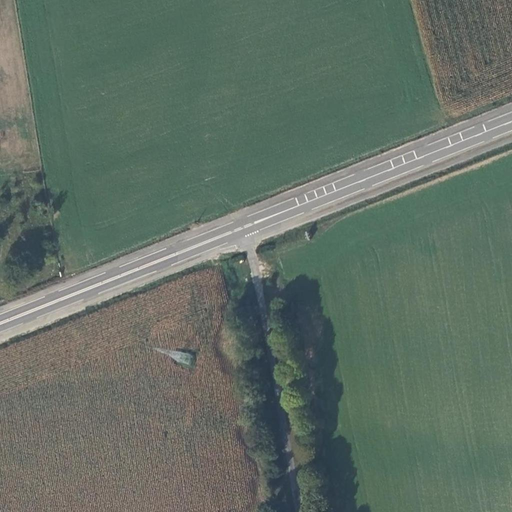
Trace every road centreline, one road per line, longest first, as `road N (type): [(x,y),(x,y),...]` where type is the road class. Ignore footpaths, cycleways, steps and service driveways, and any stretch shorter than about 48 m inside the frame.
road 1 (secondary): [(239,228),(511,121)]
road 2 (unclassified): [(239,228),(254,257),(298,511)]
road 3 (secondary): [(0,324),(239,228)]
